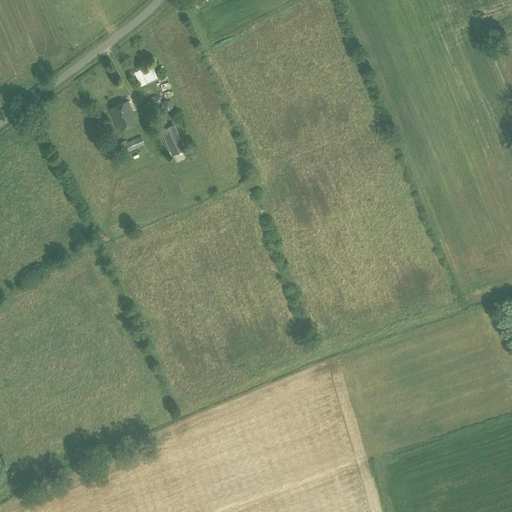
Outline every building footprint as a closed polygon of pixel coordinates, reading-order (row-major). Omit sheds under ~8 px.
[(142,72),(146,82),(158,77),(153,67),(142,72)] [(110,109),(120,132),(138,124),(128,101),(110,109)] [(161,130),(172,156),(186,150),(174,124),(161,130)] [(125,143),(129,152),(147,145),(143,136),(125,143)] [(129,152),(125,143),(124,141),(113,146),(118,157),(129,152)]
